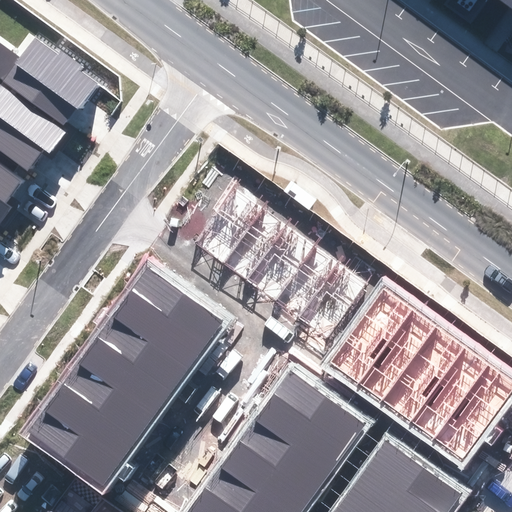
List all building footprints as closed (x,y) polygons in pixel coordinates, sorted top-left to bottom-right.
[(0,43),(0,75),(65,122),(76,107),(79,109),(97,84),(35,40),(22,59),(0,43)] [(0,148),(27,169),(42,149),(49,154),(64,133),(32,113),(1,84),(0,85),(0,148)] [(19,181),(0,166),(0,220),(9,208),(3,203),(19,181)] [(320,195),(293,177),(286,188),(313,206),(320,195)] [(195,242),(223,262),(264,207),(237,187),(236,187),(195,242)] [(223,262),(248,281),(289,226),(264,207),(223,262)] [(248,281),(276,302),(317,247),(289,226),(248,281)] [(276,302),(300,320),(341,265),(317,247),(276,302)] [(101,493),(225,321),(146,265),(22,436),(101,493)] [(300,320),(325,338),(366,283),(341,265),(300,320)] [(387,288),(331,362),(359,383),(415,309),(387,288)] [(415,309),(359,383),(385,402),(440,328),(415,309)] [(440,328),(385,402),(410,421),(466,347),(440,328)] [(466,347),(410,421),(435,439),(490,365),(466,347)] [(511,381),(490,365),(435,439),(463,460),(511,394),(511,381)] [(286,370),(186,511),(303,511),(365,425),(286,370)] [(332,511),(450,511),(465,492),(386,437),(332,511)]
